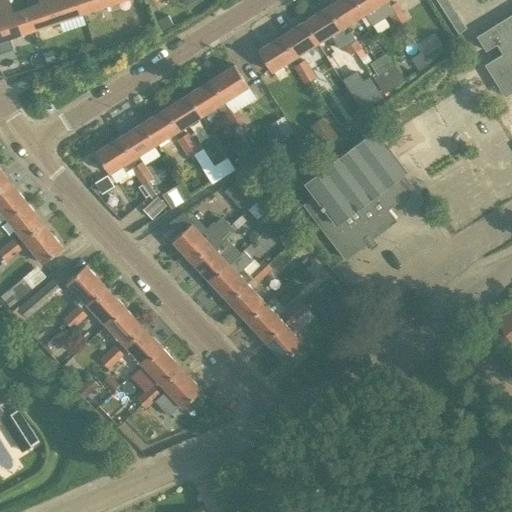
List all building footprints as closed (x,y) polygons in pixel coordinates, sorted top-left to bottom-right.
[(0,0),(0,40),(9,38),(34,29),(27,8),(14,12),(9,0),(0,0)] [(39,0),(40,3),(27,8),(34,29),(58,21),(83,13),(78,0),(39,0)] [(78,0),(83,13),(107,4),(120,0),(78,0)] [(355,0),(338,0),(328,7),(341,28),(364,13),(355,0)] [(390,5),(387,0),(355,0),(364,13),(370,22),(372,25),(388,15),(385,8),(390,5)] [(511,0),(490,0),(491,0),(511,0),(511,14),(477,36),(486,50),(497,44),(503,53),(485,64),(505,96),(511,91),(511,0)] [(388,15),(390,17),(402,10),(396,1),(390,5),(385,8),(388,15)] [(328,7),(305,21),(318,42),(341,28),(328,7)] [(396,26),(397,25),(401,22),(407,18),(402,10),(390,17),(396,26)] [(305,21),(282,35),(295,56),(318,42),(305,21)] [(339,37),(345,46),(356,39),(350,30),(339,37)] [(295,56),(282,35),(259,50),(272,71),(295,56)] [(356,39),(345,46),(350,55),(361,47),(356,39)] [(293,66),(299,75),(310,68),(305,59),(293,66)] [(378,75),(374,77),(384,93),(405,80),(395,64),(378,75)] [(234,65),(211,80),(224,101),(248,86),(234,65)] [(310,68),(299,75),(304,83),(315,76),(310,68)] [(376,103),(363,81),(356,71),(342,80),(362,112),(376,103)] [(211,80),(188,94),(202,115),(224,101),(211,80)] [(188,94),(165,108),(179,130),(202,115),(188,94)] [(223,110),(228,119),(240,113),(234,103),(223,110)] [(165,108),(142,123),(156,144),(179,130),(165,108)] [(240,113),(228,119),(233,127),(245,120),(240,113)] [(311,126),(326,146),(338,137),(323,116),(311,126)] [(142,123),(120,137),(133,158),(156,144),(142,123)] [(306,182),(316,196),(304,204),(345,258),(365,244),(368,248),(376,242),(373,238),(396,221),(387,209),(414,189),(403,173),(406,171),(375,129),(306,182)] [(177,138),(183,148),(194,141),(188,132),(177,138)] [(133,158),(120,137),(96,152),(110,173),(133,158)] [(194,141),(183,148),(187,156),(199,149),(194,141)] [(234,170),(233,169),(226,158),(213,166),(220,177),(220,178),(234,170)] [(131,168),(136,177),(148,170),(142,161),(131,168)] [(0,188),(9,181),(0,168),(0,188)] [(148,170),(136,177),(142,185),(153,178),(148,170)] [(238,179),(228,190),(248,208),(258,198),(238,179)] [(0,188),(0,209),(6,218),(26,202),(9,181),(0,188)] [(171,205),(188,198),(182,184),(165,191),(171,205)] [(6,218),(25,241),(45,225),(26,202),(6,218)] [(173,241),(192,261),(216,238),(220,243),(227,236),(219,227),(226,220),(222,215),(215,222),(213,220),(200,233),(191,224),(173,241)] [(235,229),(226,220),(219,227),(227,236),(235,229)] [(45,225),(25,241),(43,263),(62,248),(45,225)] [(14,238),(6,244),(14,254),(22,248),(14,238)] [(192,261),(210,281),(229,264),(218,252),(224,247),(220,243),(216,238),(192,261)] [(14,254),(6,244),(0,248),(0,253),(6,260),(14,254)] [(263,258),(255,265),(265,276),(272,269),(263,258)] [(313,262),(302,272),(311,282),(322,272),(313,262)] [(210,281),(229,301),(247,283),(229,264),(210,281)] [(85,265),(67,282),(79,296),(73,301),(77,305),(78,304),(82,309),(88,304),(88,305),(107,288),(85,265)] [(265,276),(255,265),(247,271),(257,282),(265,276)] [(22,277),(0,295),(9,306),(31,288),(22,277)] [(18,306),(10,312),(20,323),(61,289),(52,278),(19,306),(18,306)] [(229,301),(247,320),(265,303),(247,283),(229,301)] [(107,288),(88,305),(106,325),(125,307),(107,288)] [(299,299),(292,305),(301,316),(309,310),(299,299)] [(247,320),(266,340),(284,323),(265,303),(247,320)] [(77,305),(70,311),(80,321),(87,314),(82,309),(78,304),(77,305)] [(301,316),(292,305),(284,312),(293,322),(295,320),(301,327),(314,315),(309,310),(301,316)] [(106,325),(125,345),(143,327),(125,307),(106,325)] [(511,307),(495,321),(511,342),(511,341),(511,307)] [(70,311),(63,319),(72,328),(80,321),(70,311)] [(284,323),(266,340),(284,360),(303,343),(284,323)] [(125,345),(144,365),(163,348),(143,327),(125,345)] [(114,344),(107,351),(116,361),(123,354),(114,344)] [(144,365),(164,386),(182,369),(163,348),(144,365)] [(116,361),(107,351),(100,358),(109,368),(116,361)] [(182,369),(164,386),(183,407),(201,389),(182,369)] [(90,375),(75,389),(84,398),(99,385),(90,375)] [(151,384),(144,391),(153,400),(161,393),(151,384)] [(153,400),(144,391),(137,398),(146,407),(153,400)] [(19,409),(5,418),(13,430),(27,422),(19,409)]
